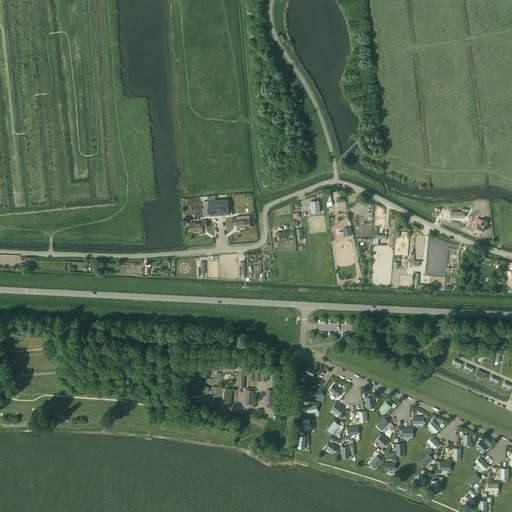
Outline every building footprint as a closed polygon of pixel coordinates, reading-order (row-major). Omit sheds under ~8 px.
[(227,199),(208,201),(209,216),(228,214),(227,199)] [(311,213),(320,212),(318,200),(310,201),(311,213)] [(237,219),(237,218),(232,218),(233,226),(237,225),(237,228),(250,227),(249,218),(237,219)] [(484,231),(486,226),(483,225),(485,222),(476,219),(473,227),(478,229),(477,230),(480,231),(480,230),(484,231)] [(190,232),(202,231),(202,228),(206,228),(206,220),(201,220),(202,222),(189,223),(190,232)] [(310,367),(311,364),(307,363),(306,366),(302,374),(303,374),(304,373),(312,376),(315,369),(310,367)] [(267,381),(267,369),(249,368),(249,381),(267,381)] [(221,376),(221,373),(217,373),(217,374),(216,376),(215,378),(213,379),(211,379),(209,379),(208,378),(207,376),(206,376),(202,378),(203,380),(205,381),(206,382),(208,383),(211,384),(214,383),(216,382),(218,380),(220,378),(221,376)] [(338,396),(342,391),(333,384),(329,389),(338,396)] [(230,405),(232,391),(232,389),(216,387),(216,388),(215,395),(214,402),(230,405)] [(253,390),(253,388),(246,388),(246,390),(245,404),(253,405),(253,390)] [(287,402),(287,394),(279,394),(278,402),(287,402)] [(384,414),(391,407),(386,402),(379,410),(384,414)] [(339,415),(343,409),(335,403),(331,408),(339,415)] [(382,430),(389,421),(385,417),(377,425),(382,430)] [(310,419),(302,420),(304,430),(311,430),(310,419)] [(333,434),(339,425),(334,421),(327,430),(333,434)] [(435,432),(440,428),(433,421),(428,425),(435,432)] [(388,442),(380,435),(377,439),(376,440),(377,441),(383,447),(388,442)] [(434,448),(439,444),(432,436),(427,441),(434,448)] [(476,445),(483,452),(487,447),(480,440),(476,445)] [(337,447),(329,441),(326,445),(325,445),(324,446),(325,447),(326,448),(326,447),(333,453),(337,447)] [(424,466),(432,458),(428,454),(420,461),(424,466)] [(375,468),(381,460),(376,456),(370,464),(375,468)] [(480,457),(475,461),(483,470),(488,465),(480,457)] [(427,480),(420,473),(416,476),(415,477),(415,478),(416,479),(422,485),(427,480)] [(473,486),(480,479),(476,474),(468,481),(473,486)] [(468,494),(467,493),(464,496),(463,496),(462,497),(462,498),(463,499),(464,499),(468,503),(468,504),(469,505),(470,505),(471,504),(474,500),(469,495),(468,494)]
